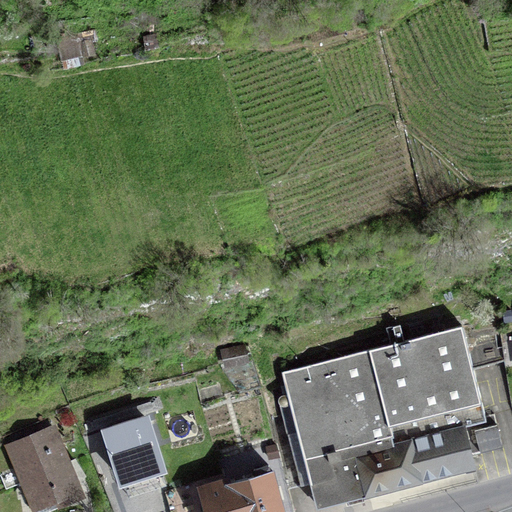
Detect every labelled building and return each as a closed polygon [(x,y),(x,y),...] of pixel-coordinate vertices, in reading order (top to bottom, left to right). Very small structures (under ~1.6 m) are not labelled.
[(83,56),(93,54),(91,41),(97,39),(95,29),(57,39),(63,58),(82,54),(83,56)] [(462,324),(282,371),(317,506),(475,466),(471,453),(502,446),(494,413),(485,416),(462,324)] [(244,346),(222,351),(224,362),(247,357),(244,346)] [(146,417),(106,430),(122,480),(162,467),(146,417)] [(60,503),(81,494),(53,427),(9,445),(35,507),(58,497),(60,503)] [(207,511),(293,511),(282,468),(230,483),(229,478),(201,487),(207,511)]
